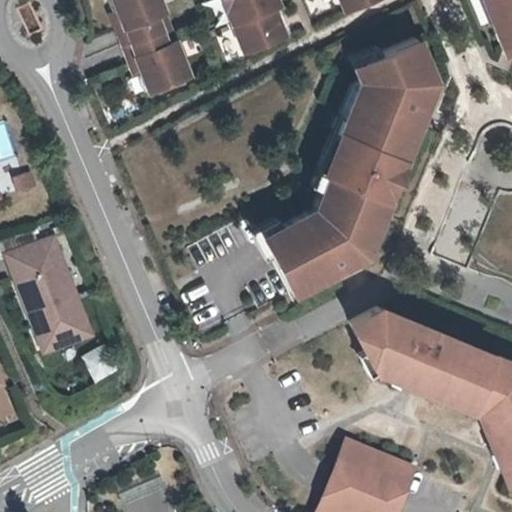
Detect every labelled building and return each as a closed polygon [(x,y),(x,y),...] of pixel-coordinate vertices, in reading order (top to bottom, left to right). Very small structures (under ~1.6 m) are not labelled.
[(189,79),(158,0),(104,0),(141,97),(189,79)] [(219,0),(230,25),(235,23),(225,0),(219,0)] [(242,53),(283,36),(272,8),(277,6),(274,0),(225,0),(235,23),(230,25),(242,53)] [(338,0),(343,9),(363,0),(338,0)] [(511,0),(471,0),(495,59),(511,66),(511,0)] [(29,32),(41,27),(31,2),(20,6),(29,32)] [(291,31),(277,6),(272,8),(283,36),(291,31)] [(344,55),(350,71),(330,121),(313,163),(318,165),(304,197),(251,224),(285,288),(360,249),(366,233),(418,108),(422,100),(433,72),(415,27),(378,39),(344,55)] [(14,189),(33,184),(29,169),(9,175),(14,189)] [(39,316),(33,319),(46,350),(88,333),(61,264),(65,262),(55,235),(7,254),(18,280),(24,278),(39,316)] [(18,280),(33,319),(39,316),(24,278),(18,280)] [(407,383),(471,409),(502,486),(511,489),(511,354),(374,297),(342,315),(346,321),(370,368),(407,383)] [(89,375),(111,369),(104,343),(82,349),(89,375)] [(0,415),(8,412),(0,393),(0,415)] [(392,511),(394,507),(412,466),(340,436),(324,476),(308,511),(392,511)]
